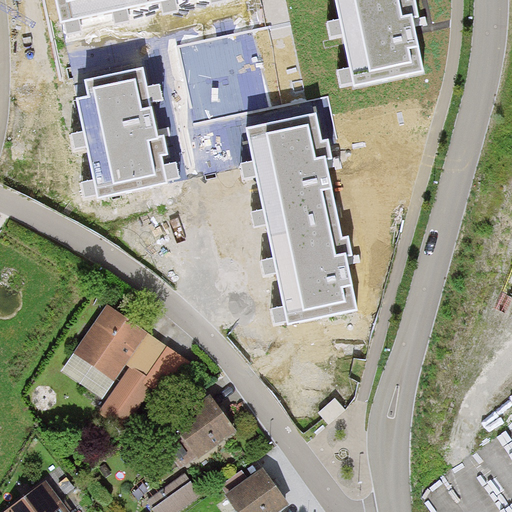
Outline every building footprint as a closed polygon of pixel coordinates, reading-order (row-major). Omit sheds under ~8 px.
[(125,0),(128,10),(169,1),(168,0),(55,0),(58,12),(78,8),(80,20),(113,13),(110,1),(112,0),(125,0)] [(411,0),(409,1),(409,0),(338,0),(343,21),(353,19),(356,34),(344,37),(351,72),(363,70),(366,86),(424,73),(412,19),(419,18),(416,8),(414,0),(411,0)] [(157,138),(143,69),(85,81),(88,99),(78,101),(85,135),(96,133),(99,146),(87,148),(95,183),(106,181),(109,197),(168,185),(162,157),(168,155),(166,147),(164,137),(157,138)] [(266,221),(336,206),(326,160),(330,159),(328,148),(326,141),(321,142),(315,115),(246,129),(253,161),(265,159),(268,175),(257,178),(266,221)] [(342,238),(336,206),(266,221),(274,260),(285,257),(289,272),(277,275),(284,310),(295,308),(299,324),(357,311),(345,257),(351,256),(349,247),(347,237),(342,238)] [(146,335),(105,309),(63,373),(101,400),(126,364),(146,335)] [(191,366),(146,335),(126,364),(130,367),(99,414),(123,430),(152,388),(169,399),(191,366)] [(237,432),(210,397),(172,426),(180,437),(165,449),(180,469),(196,457),(199,461),(237,432)] [(283,511),(290,508),(264,470),(225,497),(235,511),(283,511)] [(180,511),(202,497),(186,475),(147,503),(152,511),(180,511)] [(6,511),(69,511),(61,501),(48,482),(6,511)]
